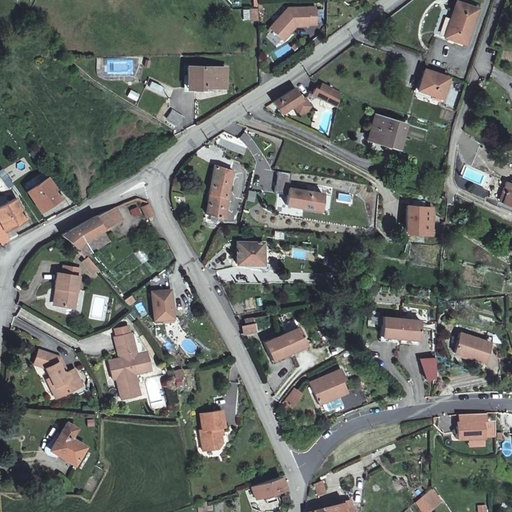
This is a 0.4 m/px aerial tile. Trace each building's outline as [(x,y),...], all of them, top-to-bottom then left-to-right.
[(443,13),(436,33),(467,43),(479,7),(461,1),(455,17),(443,13)] [(270,27),(283,39),(291,31),(291,28),(294,25),(296,26),(297,25),(308,24),(308,23),(317,23),(317,5),(290,6),(270,27)] [(228,66),(189,66),(190,88),(213,88),(213,85),(228,85),(228,66)] [(426,70),(419,90),(444,98),(451,78),(426,70)] [(169,96),(172,88),(163,84),(160,92),(169,96)] [(327,101),(331,88),(320,84),(318,91),(315,90),(313,97),(327,101)] [(340,105),(344,92),(331,88),(327,101),(340,105)] [(126,96),(136,100),(139,93),(129,89),(126,96)] [(301,100),(294,89),(273,103),(281,114),(292,107),(297,115),(303,112),(305,111),(310,106),(305,98),(301,100)] [(187,118),(176,110),(169,121),(181,128),(187,118)] [(375,129),(372,140),(400,148),(407,125),(376,115),(372,128),(375,129)] [(214,166),(206,215),(224,219),(232,171),(214,166)] [(320,211),(323,194),(306,192),(289,189),(289,185),(291,174),(277,172),(274,193),(287,195),(285,205),(320,211)] [(46,179),(27,191),(40,212),(60,199),(46,179)] [(15,200),(0,207),(0,224),(4,232),(26,220),(15,200)] [(407,206),(404,233),(430,234),(432,209),(407,206)] [(94,218),(61,236),(74,245),(78,248),(83,241),(121,220),(114,208),(94,218)] [(154,216),(151,209),(145,212),(149,218),(154,216)] [(87,254),(95,250),(90,240),(81,245),(87,254)] [(237,243),(236,265),(263,266),(264,245),(237,243)] [(82,251),(78,248),(76,250),(85,261),(83,263),(93,275),(98,270),(97,268),(82,251)] [(350,264),(326,260),(325,268),(338,276),(347,277),(350,264)] [(75,307),(81,267),(63,264),(62,272),(57,271),(55,287),(60,287),(59,292),(57,294),(56,305),(75,307)] [(165,291),(162,270),(149,279),(154,320),(172,318),(168,291),(165,291)] [(128,295),(122,299),(127,304),(132,300),(128,295)] [(418,341),(420,315),(401,312),(401,320),(399,339),(418,341)] [(241,328),(242,335),(269,329),(266,316),(253,319),(253,325),(241,328)] [(381,318),(379,337),(398,339),(399,339),(401,320),(381,318)] [(298,328),(281,335),(289,353),(306,346),(298,328)] [(122,363),(111,365),(113,378),(118,377),(121,397),(140,394),(136,373),(152,371),(149,352),(139,354),(133,355),(132,352),(138,350),(135,333),(117,336),(121,357),(122,363)] [(491,344),(460,334),(453,353),(460,356),(462,354),(467,356),(466,357),(485,363),(491,344)] [(281,335),(264,343),(271,361),(289,353),(281,335)] [(46,364),(51,375),(54,382),(51,384),(57,396),(71,389),(70,388),(75,387),(77,386),(84,383),(76,366),(69,369),(64,368),(60,360),(63,358),(61,353),(57,352),(40,345),(34,359),(46,364)] [(306,346),(289,353),(290,357),(308,350),(306,346)] [(289,353),(271,361),(273,365),(290,357),(289,353)] [(69,369),(63,358),(60,360),(64,368),(69,369)] [(176,386),(183,385),(179,368),(172,369),(176,386)] [(342,368),(309,381),(318,403),(347,391),(343,379),(346,377),(342,368)] [(291,406),(301,391),(295,387),(285,399),(291,406)] [(337,396),(318,403),(322,412),(340,404),(337,396)] [(209,433),(215,450),(218,449),(222,444),(219,429),(222,428),(221,421),(220,411),(210,412),(199,414),(200,424),(201,431),(199,431),(200,436),(209,433)] [(486,422),(486,414),(458,414),(458,422),(459,422),(460,427),(455,427),(456,439),(468,439),(484,438),(496,438),(497,422),(486,422)] [(67,418),(49,444),(73,460),(84,443),(70,433),(77,424),(67,418)] [(202,452),(215,450),(209,433),(200,436),(201,450),(202,452)] [(284,487),(280,476),(251,486),(255,498),(266,494),(267,498),(274,495),(273,491),(284,487)] [(403,480),(392,483),(395,493),(406,489),(403,480)] [(320,484),(314,486),(317,496),(323,494),(320,484)] [(412,491),(415,498),(426,493),(423,486),(412,491)] [(428,511),(440,502),(431,490),(416,503),(422,511),(428,511)] [(276,501),(274,495),(267,498),(269,503),(276,501)] [(342,503),(321,509),(322,511),(349,511),(345,497),(341,498),(342,503)] [(196,511),(205,511),(204,502),(196,506),(196,511)]
